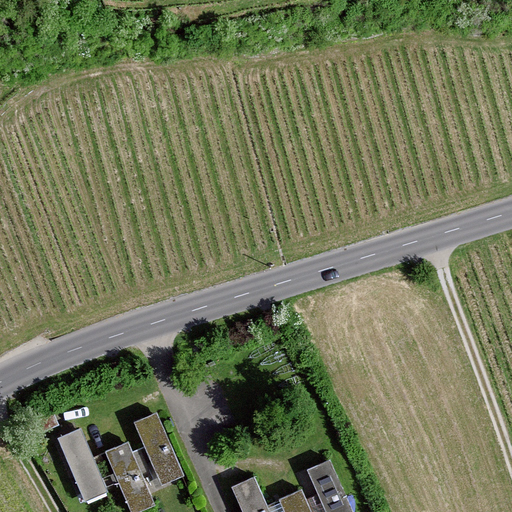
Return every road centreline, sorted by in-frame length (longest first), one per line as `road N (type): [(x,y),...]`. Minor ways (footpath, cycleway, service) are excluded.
road 1 (tertiary): [(142,325),(511,212)]
road 2 (residential): [(142,325),(221,511)]
road 3 (tertiary): [(0,381),(142,325)]
